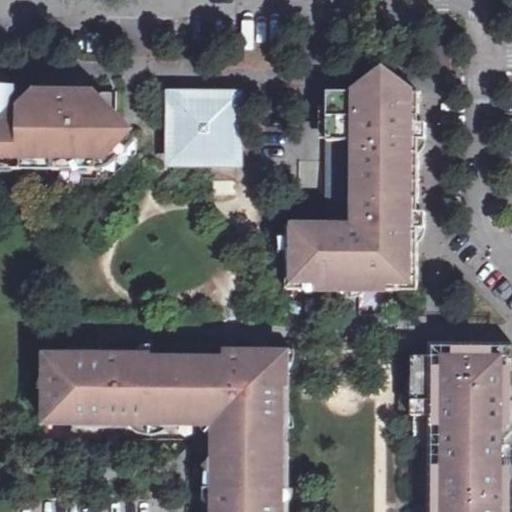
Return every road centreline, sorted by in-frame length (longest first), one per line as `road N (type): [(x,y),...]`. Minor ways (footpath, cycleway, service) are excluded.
road 1 (residential): [(80,6),(479,0)]
road 2 (residential): [(483,55),(478,226),(511,257)]
